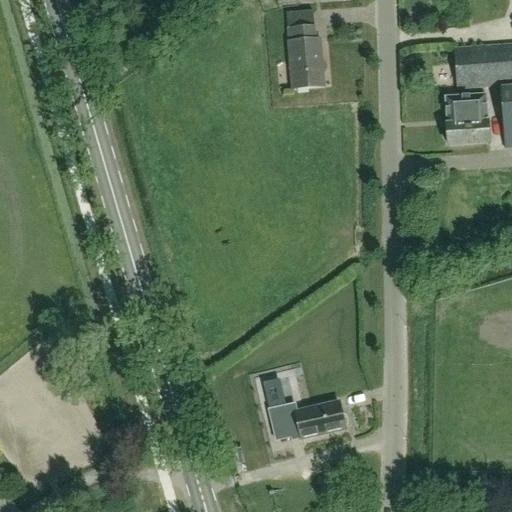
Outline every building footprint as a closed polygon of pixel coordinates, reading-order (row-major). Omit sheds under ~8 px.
[(320,42),(311,42),(310,29),(287,31),(288,44),(288,45),(292,92),(324,89),(320,42)] [(457,92),(501,88),(505,151),(511,150),(511,47),(454,51),(457,92)] [(448,148),(488,146),(485,98),(445,100),(448,148)] [(264,363),(269,375),(290,367),(285,355),(264,363)] [(250,402),(254,413),(277,405),(272,394),(250,402)] [(339,405),(295,415),(272,421),(278,448),(301,441),(344,432),(339,405)]
